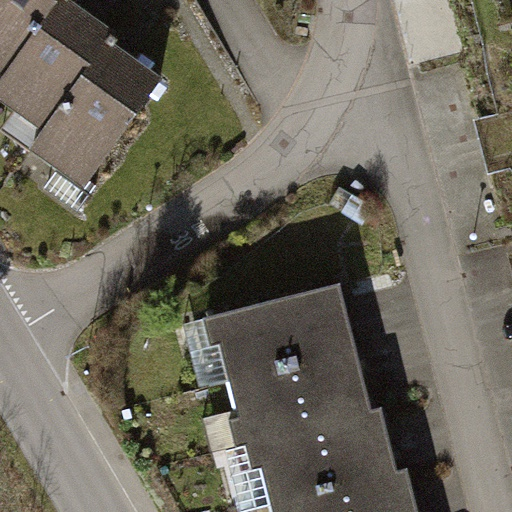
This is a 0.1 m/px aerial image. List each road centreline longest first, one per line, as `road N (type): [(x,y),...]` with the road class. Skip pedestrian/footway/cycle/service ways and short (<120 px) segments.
road 1 (residential): [(338,77),(414,174),(494,511)]
road 2 (residential): [(2,343),(224,205),(291,148),(338,77)]
road 3 (unclassified): [(2,343),(101,511)]
